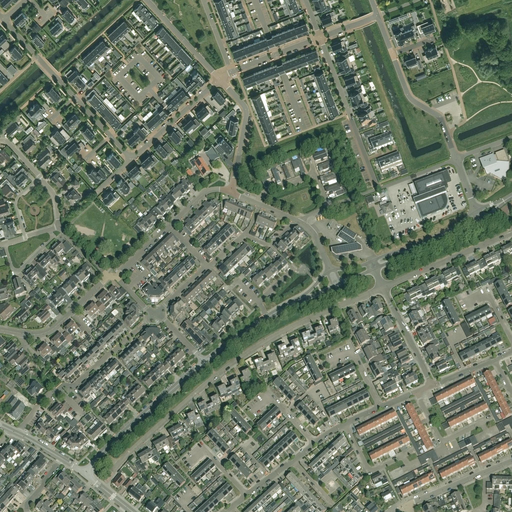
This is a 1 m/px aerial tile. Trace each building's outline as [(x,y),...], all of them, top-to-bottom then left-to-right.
[(329,6),(326,0),(325,0),(314,4),(314,5),(316,10),(317,11),(323,8),(324,11),(331,8),(329,5),(329,6)] [(141,3),(140,4),(139,4),(135,7),(136,8),(133,10),(138,15),(145,8),(141,3)] [(297,4),(287,8),(290,16),(296,14),(295,11),(299,9),(297,4)] [(145,8),(138,15),(142,20),(149,13),(145,8)] [(67,9),(62,13),(69,22),(74,17),(67,9)] [(321,19),(323,25),(326,24),(326,25),(330,23),(335,21),(333,15),(334,15),(332,11),(326,14),(327,17),(321,19)] [(14,20),(18,25),(19,24),(21,27),(26,22),(24,20),(27,17),(22,12),(14,20)] [(220,16),(222,21),(221,21),(222,21),(232,17),(230,12),(228,13),(220,16)] [(149,13),(142,20),(146,24),(154,17),(149,13)] [(58,21),(49,29),(55,34),(56,33),(57,34),(63,28),(62,27),(63,27),(60,24),(63,22),(58,17),(56,19),(58,21)] [(154,17),(146,24),(151,29),(153,26),(154,27),(158,24),(157,23),(158,22),(154,17)] [(222,21),(224,26),(234,22),(232,17),(222,21)] [(124,21),(120,24),(127,31),(130,28),(131,28),(124,20),(124,21)] [(224,26),(226,31),(236,27),(234,22),(224,26)] [(424,34),(435,29),(433,22),(428,24),(427,22),(417,26),(420,33),(423,32),(424,34)] [(305,23),(300,25),(303,34),(309,32),(305,23)] [(120,24),(116,28),(122,35),(127,31),(120,24)] [(294,27),(298,37),(298,36),(303,34),(300,25),(294,27)] [(401,32),(404,39),(415,35),(413,32),(416,31),(414,25),(411,26),(412,28),(404,31),(401,32)] [(159,37),(166,31),(162,27),(155,33),(159,37)] [(228,37),(232,35),(233,38),(239,36),(236,27),(226,31),(228,37)] [(294,27),(289,30),(292,38),(297,36),(298,37),(294,27)] [(404,31),(402,27),(393,31),(398,44),(405,41),(404,39),(401,32),(404,31)] [(116,28),(112,31),(119,38),(122,35),(116,28)] [(289,30),(283,32),(286,41),(292,38),(289,30)] [(112,31),(108,35),(114,43),(115,42),(114,42),(119,38),(112,31)] [(166,31),(159,37),(159,38),(159,37),(163,41),(170,35),(166,31)] [(283,32),(277,34),(281,43),(286,41),(283,32)] [(3,33),(0,35),(0,44),(5,49),(10,45),(5,40),(7,38),(3,33)] [(32,38),(39,47),(44,42),(37,34),(32,38)] [(272,36),(271,36),(275,45),(281,43),(277,34),(272,36)] [(173,39),(170,35),(163,41),(166,45),(173,39)] [(266,38),(260,40),(264,49),(269,47),(270,47),(266,38)] [(177,43),(173,39),(166,45),(170,49),(177,43)] [(99,43),(106,52),(110,48),(103,40),(102,40),(103,40),(99,43)] [(255,43),(258,51),(264,49),(260,40),(255,43)] [(331,45),(333,51),(340,49),(341,51),(340,52),(347,49),(346,46),(345,46),(343,40),(337,42),(334,43),(334,44),(331,45)] [(99,43),(95,47),(102,55),(106,52),(99,43)] [(181,46),(181,47),(177,43),(170,49),(174,53),(173,53),(181,47),(181,46)] [(254,43),(249,45),(252,54),(258,51),(254,43)] [(243,47),(247,56),(252,54),(249,45),(243,47)] [(16,59),(22,54),(15,46),(10,50),(9,49),(6,51),(10,56),(13,54),(16,59)] [(102,55),(95,47),(94,47),(95,47),(91,51),(98,59),(102,55)] [(181,47),(173,53),(174,53),(177,57),(184,51),(181,47)] [(238,49),(241,58),(247,56),(243,47),(238,49)] [(423,56),(425,62),(431,60),(430,57),(436,55),(436,57),(440,56),(438,50),(437,50),(435,47),(432,48),(432,47),(428,49),(428,50),(425,51),(424,51),(426,54),(423,56)] [(232,51),(235,60),(236,60),(241,58),(238,49),(232,51)] [(316,50),(310,52),(313,61),(319,59),(316,49),(316,50)] [(91,51),(87,54),(94,63),(98,59),(91,51)] [(181,61),(188,55),(184,51),(177,57),(181,61)] [(304,54),(308,63),(313,61),(310,52),(305,54),(304,54)] [(342,58),(336,60),(338,66),(350,62),(348,56),(349,56),(348,53),(348,52),(341,55),(342,58)] [(94,63),(87,54),(83,58),(82,58),(90,67),(94,63)] [(304,54),(299,56),(302,65),(308,63),(304,54)] [(192,59),(188,55),(181,61),(185,65),(184,65),(185,65),(192,59),(192,58),(192,59)] [(299,56),(293,58),(297,67),(302,65),(299,56)] [(423,67),(420,59),(416,60),(415,56),(405,60),(405,61),(404,62),(406,65),(407,65),(407,66),(417,62),(419,68),(423,67)] [(288,60),(291,69),(297,67),(293,58),(288,60)] [(282,62),(285,72),(285,71),(291,69),(288,60),(282,63),(282,62)] [(352,67),(350,62),(338,66),(340,72),(347,70),(348,72),(348,73),(355,70),(354,70),(353,67),(352,67)] [(270,67),(274,76),(279,74),(280,74),(276,65),(270,67)] [(270,67),(265,69),(268,78),(274,76),(270,67)] [(73,80),(78,76),(80,75),(75,69),(67,77),(72,82),(73,80)] [(265,69),(259,71),(263,80),(268,78),(265,69)] [(253,73),(257,83),(257,82),(263,80),(259,71),(254,73),(253,73)] [(194,79),(198,84),(200,85),(205,80),(197,72),(192,77),(194,79)] [(314,81),(325,77),(323,72),(315,75),(314,73),(310,75),(311,77),(313,77),(314,81)] [(248,76),(251,85),(257,82),(257,83),(253,73),(253,74),(248,76)] [(82,77),(80,75),(78,76),(73,80),(80,88),(86,84),(81,79),(82,77)] [(344,80),(346,86),(353,83),(354,86),(361,84),(361,83),(360,84),(359,80),(358,81),(356,75),(351,77),(350,76),(347,78),(344,80)] [(242,78),(246,87),(251,85),(248,76),(242,78)] [(316,86),(327,82),(325,77),(314,81),(316,86)] [(191,91),(198,84),(194,79),(191,81),(189,80),(186,83),(187,85),(186,86),(191,91)] [(316,86),(318,91),(329,87),(327,82),(316,86)] [(55,90),(52,86),(46,91),(47,92),(44,94),(49,99),(52,97),(55,101),(60,96),(57,92),(56,92),(55,90)] [(320,96),(331,92),(329,87),(318,91),(320,96)] [(356,92),(349,95),(351,100),(351,101),(363,96),(361,90),(362,90),(361,87),(354,89),(355,89),(356,92)] [(177,91),(184,99),(188,96),(189,96),(185,92),(181,88),(177,91)] [(94,89),(86,97),(88,99),(88,100),(88,99),(92,104),(100,96),(94,89)] [(225,99),(217,90),(212,95),(215,99),(213,100),(212,101),(212,100),(211,101),(219,109),(224,104),(222,102),(225,99)] [(174,97),(180,103),(184,99),(177,91),(173,95),(174,97)] [(331,92),(320,96),(322,101),(333,97),(331,92)] [(260,94),(251,98),(253,103),(262,100),(260,94)] [(100,96),(92,104),(95,107),(95,108),(95,107),(103,100),(100,96)] [(351,101),(353,107),(360,104),(361,107),(368,104),(366,101),(364,96),(363,96),(351,101),(351,100),(351,101)] [(174,97),(171,100),(177,107),(180,103),(174,97)] [(333,97),(322,101),(324,106),(335,102),(334,102),(333,97)] [(165,102),(172,110),(176,107),(177,107),(171,100),(169,98),(165,102)] [(103,100),(95,107),(99,111),(107,104),(103,100)] [(262,100),(253,103),(256,109),(264,106),(262,100)] [(31,109),(29,111),(30,112),(27,114),(26,114),(31,119),(31,118),(33,116),(35,118),(40,114),(45,110),(42,106),(42,107),(38,102),(34,105),(30,108),(31,109)] [(335,102),(324,106),(326,111),(336,107),(335,102)] [(111,108),(107,104),(99,111),(103,115),(111,108)] [(168,114),(161,106),(157,110),(158,112),(164,118),(168,114)] [(197,115),(196,115),(199,119),(200,118),(201,119),(208,112),(211,115),(214,112),(209,107),(207,109),(204,106),(201,109),(199,111),(196,113),(197,115)] [(264,106),(256,109),(258,115),(267,111),(264,106)] [(336,107),(326,111),(328,116),(327,116),(329,120),(328,120),(335,117),(334,114),(339,112),(338,112),(336,107)] [(358,115),(360,121),(372,116),(370,111),(371,110),(369,107),(370,107),(363,110),(364,113),(358,115)] [(114,112),(111,108),(103,115),(106,119),(114,112)] [(236,112),(233,109),(227,115),(229,118),(230,118),(231,119),(228,132),(236,134),(238,120),(234,120),(235,114),(236,112)] [(267,111),(258,115),(260,120),(269,117),(267,111)] [(110,123),(118,116),(114,112),(106,119),(110,123),(110,124),(110,123)] [(164,118),(158,112),(155,115),(160,121),(164,118)] [(65,123),(63,125),(67,130),(70,128),(69,127),(70,125),(71,127),(75,123),(76,125),(80,121),(79,120),(80,119),(75,113),(66,121),(67,122),(66,123),(65,123)] [(156,125),(160,121),(155,115),(153,113),(149,117),(156,125)] [(122,120),(118,116),(110,123),(114,127),(113,127),(113,128),(114,127),(116,129),(116,130),(122,125),(122,124),(121,125),(119,122),(122,120)] [(372,116),(360,121),(362,127),(369,124),(370,127),(369,127),(370,127),(376,125),(375,121),(374,122),(372,116)] [(156,125),(149,117),(145,121),(152,129),(156,125)] [(269,117),(260,120),(262,126),(271,122),(269,117)] [(9,123),(11,125),(6,129),(10,133),(9,134),(11,136),(20,128),(14,122),(17,120),(15,118),(9,123)] [(193,120),(191,118),(183,126),(187,131),(191,127),(193,130),(200,123),(195,118),(193,120)] [(44,121),(36,128),(39,130),(46,123),(44,121)] [(271,122),(262,126),(264,131),(273,128),(271,122)] [(94,134),(87,126),(81,132),(85,137),(87,136),(90,139),(94,134)] [(135,133),(139,138),(141,139),(146,135),(139,127),(133,131),(135,133)] [(63,129),(60,132),(57,129),(51,134),(52,135),(51,137),(57,143),(59,141),(60,142),(65,138),(66,140),(70,136),(63,128),(63,129)] [(273,128),(264,131),(266,137),(275,134),(273,128)] [(173,130),(168,135),(175,143),(180,138),(183,135),(178,130),(175,132),(173,130)] [(132,145),(139,138),(135,133),(127,140),(132,145)] [(393,144),(389,133),(382,136),(383,137),(386,146),(393,144)] [(35,146),(35,145),(32,141),(34,139),(30,134),(24,139),(27,142),(22,147),(25,149),(28,152),(32,148),(33,149),(34,149),(35,147),(35,146)] [(277,139),(275,134),(266,137),(268,143),(278,139),(277,139)] [(215,145),(221,153),(224,151),(223,149),(225,148),(228,151),(233,146),(224,136),(219,140),(219,141),(215,145)] [(374,151),(380,148),(377,139),(376,137),(369,139),(373,148),(370,149),(372,154),(372,153),(375,152),(374,151)] [(377,139),(380,148),(386,146),(383,137),(377,139)] [(67,144),(60,151),(65,157),(69,153),(70,155),(76,150),(78,151),(81,149),(79,147),(75,141),(75,142),(74,141),(69,145),(67,144)] [(173,150),(166,142),(162,146),(159,143),(154,147),(162,157),(165,154),(167,156),(173,150)] [(211,162),(218,157),(210,145),(203,150),(211,162)] [(40,159),(37,161),(44,168),(49,164),(48,163),(51,160),(47,156),(50,154),(46,149),(38,156),(40,159)] [(493,155),(481,160),(485,170),(487,175),(491,174),(494,176),(503,180),(505,178),(506,175),(507,173),(507,170),(508,167),(508,165),(508,164),(507,164),(507,163),(509,162),(504,151),(496,154),(496,155),(494,156),(493,155)] [(0,164),(1,164),(0,163),(0,162),(4,159),(6,162),(10,158),(6,153),(3,155),(0,152),(0,164)] [(115,167),(121,162),(120,162),(112,153),(113,153),(112,153),(107,158),(110,161),(109,162),(111,164),(112,163),(115,167)] [(149,154),(141,162),(146,168),(149,164),(151,167),(159,160),(153,154),(153,155),(151,157),(149,154)] [(398,154),(393,156),(397,166),(403,164),(399,154),(398,154)] [(393,156),(388,158),(392,168),(397,166),(393,156)] [(388,158),(383,160),(387,170),(392,168),(388,158)] [(210,172),(201,159),(194,164),(203,176),(210,172)] [(382,172),(387,170),(383,160),(378,162),(378,160),(375,161),(377,166),(379,165),(382,172)] [(292,165),(295,177),(300,176),(296,163),(292,165)] [(136,164),(133,167),(130,169),(127,172),(133,177),(140,171),(142,174),(146,171),(141,166),(139,168),(136,164)] [(24,182),(28,178),(22,171),(25,169),(23,167),(16,173),(24,182)] [(51,178),(59,186),(65,181),(60,175),(60,174),(60,173),(56,168),(50,174),(52,176),(51,178)] [(96,172),(93,168),(87,173),(88,173),(87,174),(90,178),(91,177),(95,182),(98,179),(100,181),(103,178),(103,179),(106,176),(99,169),(96,172)] [(420,198),(414,200),(416,205),(417,205),(422,219),(443,211),(444,210),(446,209),(447,207),(448,205),(448,203),(448,201),(445,194),(447,194),(446,193),(445,192),(445,191),(445,190),(445,189),(448,188),(446,183),(451,181),(448,172),(415,184),(420,198)] [(12,175),(10,173),(6,177),(11,183),(14,180),(11,178),(12,177),(17,182),(20,186),(24,182),(16,173),(14,175),(13,175),(12,175)] [(334,174),(320,179),(321,183),(335,178),(334,174)] [(185,193),(186,194),(189,191),(188,189),(190,187),(185,182),(186,181),(185,180),(183,178),(182,179),(183,181),(181,182),(183,184),(180,187),(185,193)] [(9,197),(14,192),(9,187),(11,184),(6,179),(1,183),(4,186),(2,189),(9,197)] [(80,184),(75,179),(70,184),(75,189),(80,184)] [(116,189),(122,195),(124,193),(125,193),(130,188),(121,179),(118,182),(118,183),(117,183),(116,184),(119,187),(116,189)] [(414,184),(409,186),(412,196),(417,194),(414,184)] [(183,198),(185,196),(184,195),(185,193),(180,187),(179,186),(175,190),(176,190),(183,197),(183,198)] [(176,190),(175,190),(174,188),(171,191),(172,192),(170,195),(176,201),(178,199),(179,200),(183,197),(176,190)] [(66,197),(73,205),(81,197),(73,190),(70,192),(69,192),(68,194),(66,197)] [(111,191),(103,198),(104,200),(103,201),(106,204),(107,203),(107,204),(116,196),(117,198),(120,196),(116,191),(113,193),(111,191)] [(170,195),(168,197),(173,202),(174,203),(176,201),(170,195)] [(366,199),(368,205),(375,203),(372,196),(366,199)] [(164,197),(160,200),(162,202),(163,203),(169,209),(169,210),(173,207),(171,205),(173,202),(168,197),(165,199),(164,197)] [(0,216),(9,214),(8,210),(10,209),(8,204),(5,204),(4,200),(0,201),(0,216)] [(205,202),(204,203),(213,213),(215,215),(217,213),(215,211),(217,209),(216,208),(219,205),(214,200),(211,203),(211,202),(208,205),(205,202)] [(228,211),(232,201),(230,200),(229,202),(227,201),(224,209),(228,211)] [(386,201),(380,204),(384,215),(385,214),(386,216),(393,213),(391,206),(388,207),(386,201)] [(163,203),(162,202),(159,205),(160,206),(166,213),(167,213),(169,211),(167,210),(169,209),(163,203)] [(213,213),(204,203),(202,205),(205,208),(202,211),(208,217),(213,213)] [(236,205),(232,213),(237,215),(241,204),(239,203),(238,206),(236,205)] [(160,206),(156,209),(155,208),(152,210),(154,212),(154,211),(159,216),(161,214),(163,216),(166,213),(160,206)] [(247,209),(244,208),(241,216),(245,218),(250,208),(247,207),(247,209)] [(208,217),(202,211),(199,213),(197,210),(195,212),(204,222),(208,217)] [(147,218),(153,225),(156,222),(152,218),(154,216),(152,213),(153,213),(151,211),(148,214),(150,216),(147,218)] [(204,222),(195,212),(193,214),(196,217),(193,219),(200,226),(204,222)] [(260,225),(265,214),(262,213),(261,216),(259,215),(256,223),(260,225)] [(141,219),(150,229),(153,226),(153,225),(147,218),(146,218),(145,218),(144,217),(143,217),(142,218),(141,219)] [(270,219),(268,218),(264,227),(269,228),(273,218),(271,217),(270,219)] [(6,218),(0,219),(0,224),(1,225),(1,226),(2,226),(3,230),(15,226),(13,221),(7,222),(6,218)] [(141,219),(137,222),(138,224),(136,226),(142,232),(144,230),(146,232),(148,230),(148,231),(150,229),(141,219)] [(188,219),(186,220),(195,230),(200,226),(193,219),(191,221),(188,219)] [(191,234),(195,230),(186,220),(185,222),(187,225),(185,227),(187,230),(185,232),(190,237),(192,235),(191,234)] [(15,226),(3,230),(4,235),(16,231),(15,226)] [(224,230),(230,237),(234,233),(236,235),(239,233),(234,228),(232,230),(228,226),(224,230)] [(301,230),(299,227),(293,232),(293,233),(299,238),(303,235),(307,239),(310,236),(305,232),(302,229),(301,230)] [(349,244),(354,243),(355,241),(353,240),(356,236),(345,228),(342,232),(341,232),(337,237),(349,244)] [(220,230),(218,232),(226,241),(230,237),(224,230),(222,233),(220,230)] [(218,236),(216,238),(222,245),(226,241),(218,232),(216,234),(218,236)] [(287,234),(285,235),(292,242),(293,241),(295,243),(299,239),(299,238),(293,233),(290,236),(287,234)] [(282,244),(287,249),(291,246),(290,244),(292,242),(285,235),(283,237),(286,240),(282,244)] [(170,236),(166,240),(175,249),(177,251),(178,252),(180,250),(179,249),(178,249),(176,247),(174,244),(175,243),(177,244),(179,241),(174,236),(172,239),(170,236)] [(210,240),(218,249),(222,245),(216,238),(213,241),(209,236),(207,238),(208,239),(210,240)] [(175,249),(166,240),(163,243),(170,251),(171,249),(173,250),(175,249)] [(208,246),(214,253),(218,249),(210,240),(208,241),(208,242),(210,244),(208,246)] [(61,253),(63,251),(66,254),(70,250),(65,246),(63,248),(58,243),(54,247),(61,253)] [(163,243),(159,247),(167,256),(169,254),(168,253),(170,251),(163,243)] [(282,244),(281,243),(278,247),(275,245),(273,247),(278,251),(279,249),(283,253),(287,249),(282,244)] [(361,246),(357,243),(331,248),(332,253),(336,255),(362,251),(361,246)] [(240,245),(238,247),(246,256),(251,252),(252,254),(254,252),(250,247),(247,249),(245,246),(242,248),(240,245)] [(214,253),(208,246),(204,250),(207,254),(205,256),(210,261),(212,259),(210,257),(214,253)] [(61,253),(54,247),(50,251),(54,256),(52,258),(58,264),(60,262),(59,261),(61,259),(58,256),(61,253)] [(167,256),(159,247),(155,251),(161,256),(163,255),(165,258),(167,256)] [(236,249),(239,252),(236,254),(242,260),(246,256),(238,247),(236,249)] [(507,248),(498,252),(502,260),(511,255),(507,248)] [(161,256),(155,251),(152,254),(160,263),(162,261),(159,258),(161,256)] [(498,252),(489,257),(493,264),(502,260),(498,252)] [(160,263),(152,254),(148,258),(154,265),(157,263),(158,264),(160,263)] [(242,260),(236,254),(233,256),(231,254),(229,255),(238,265),(242,260)] [(50,260),(45,255),(41,259),(47,266),(50,264),(52,266),(54,264),(56,266),(58,264),(52,258),(50,260)] [(238,265),(229,255),(227,257),(230,260),(227,262),(233,269),(238,265)] [(280,260),(277,263),(283,270),(287,265),(281,259),(278,256),(277,258),(280,260)] [(493,264),(489,257),(481,261),(484,269),(488,267),(489,270),(495,267),(493,264)] [(154,265),(148,258),(144,261),(146,264),(144,266),(150,272),(152,270),(154,268),(153,267),(154,265)] [(189,259),(185,263),(191,269),(195,266),(197,268),(199,265),(192,258),(190,260),(189,259)] [(41,259),(37,263),(41,268),(39,270),(45,277),(48,275),(46,272),(47,270),(45,268),(47,266),(41,259)] [(278,274),(283,270),(277,263),(274,260),(273,262),(275,265),(273,267),(275,270),(277,272),(278,274)] [(484,269),(481,261),(472,266),(475,274),(484,269)] [(233,269),(227,262),(225,265),(222,262),(220,264),(229,273),(233,269)] [(191,269),(185,263),(182,265),(180,263),(179,265),(187,273),(191,269)] [(273,276),(277,272),(275,270),(273,267),(271,266),(268,263),(267,265),(269,268),(267,270),(273,276)] [(229,273),(220,264),(218,265),(221,268),(218,271),(221,274),(219,276),(224,281),(226,279),(225,277),(229,273)] [(90,276),(87,273),(90,271),(84,265),(82,268),(83,269),(79,273),(86,281),(89,278),(88,277),(90,276)] [(179,268),(177,271),(183,277),(187,273),(179,265),(177,266),(179,268)] [(475,274),(472,266),(462,271),(466,278),(475,274)] [(32,267),(28,272),(34,278),(37,276),(39,278),(41,277),(43,279),(45,277),(39,270),(37,272),(32,267)] [(273,276),(267,270),(264,267),(262,269),(265,272),(263,274),(261,272),(261,273),(268,281),(273,276)] [(458,268),(448,273),(452,280),(453,282),(459,279),(458,278),(461,276),(458,268)] [(183,277),(177,271),(174,273),(171,269),(169,271),(170,272),(170,273),(179,281),(183,277)] [(268,281),(261,273),(258,270),(257,271),(259,274),(257,277),(263,283),(267,280),(268,281)] [(34,278),(28,272),(24,276),(28,281),(26,283),(31,288),(35,284),(34,282),(36,280),(34,278)] [(206,272),(204,273),(212,281),(215,278),(209,272),(207,273),(206,272)] [(74,275),(71,278),(76,283),(78,281),(81,284),(83,282),(84,283),(86,281),(79,273),(75,277),(74,275)] [(171,276),(168,279),(174,285),(179,281),(170,273),(169,274),(171,276)] [(204,276),(202,278),(208,284),(212,281),(204,273),(202,275),(204,276)] [(448,273),(440,277),(445,287),(448,285),(448,283),(452,280),(448,273)] [(263,283),(257,277),(254,274),(252,275),(255,278),(252,281),(258,288),(263,283)] [(431,281),(435,289),(440,287),(441,289),(445,287),(440,277),(431,281)] [(70,281),(66,285),(74,293),(76,291),(75,290),(77,288),(74,285),(76,283),(71,278),(69,280),(70,281)] [(170,289),(174,285),(168,279),(164,282),(161,279),(162,279),(162,278),(159,281),(159,282),(164,287),(166,285),(170,289)] [(208,284),(202,278),(201,280),(199,278),(197,280),(205,288),(208,284)] [(216,279),(213,282),(218,287),(221,284),(216,279)] [(20,280),(13,282),(16,291),(20,290),(21,294),(27,293),(25,286),(22,287),(20,280)] [(205,288),(197,280),(196,281),(197,283),(195,285),(201,291),(205,288)] [(422,286),(427,296),(427,297),(433,294),(433,295),(437,293),(435,289),(431,281),(422,286)] [(498,291),(505,288),(502,282),(495,285),(498,291)] [(146,294),(147,295),(152,290),(146,284),(140,290),(145,295),(146,294)] [(61,288),(58,290),(63,295),(65,293),(68,296),(70,295),(71,295),(74,293),(66,285),(62,289),(61,288)] [(152,290),(147,295),(147,296),(150,300),(153,300),(153,299),(157,299),(157,300),(159,300),(163,297),(162,296),(163,295),(158,290),(156,289),(157,288),(154,285),(152,287),(157,291),(155,293),(152,290)] [(192,285),(190,286),(198,294),(201,291),(195,285),(194,286),(192,285)] [(158,290),(163,295),(164,294),(165,295),(167,292),(162,286),(158,290)] [(198,294),(190,286),(189,288),(191,289),(189,291),(195,297),(198,294)] [(422,286),(413,290),(417,298),(422,296),(422,297),(424,298),(427,296),(422,286)] [(63,295),(58,290),(56,288),(53,290),(56,293),(57,294),(53,298),(60,306),(63,303),(62,302),(64,301),(61,298),(63,295)] [(113,288),(109,292),(112,295),(115,299),(118,296),(120,299),(124,295),(119,289),(117,292),(113,288)] [(505,288),(498,291),(501,297),(508,293),(505,288)] [(413,290),(403,295),(407,303),(417,298),(413,290)] [(185,291),(184,293),(191,300),(195,297),(189,291),(187,293),(185,291)] [(101,296),(109,305),(113,301),(114,302),(116,299),(115,299),(112,295),(109,297),(105,292),(101,296)] [(191,300),(184,293),(182,294),(184,296),(182,298),(188,304),(191,300)] [(508,293),(501,297),(504,302),(510,299),(508,293)] [(99,302),(96,304),(99,307),(104,312),(110,305),(109,305),(101,296),(97,300),(99,302)] [(466,310),(460,296),(454,298),(456,304),(457,303),(460,312),(466,310)] [(60,306),(53,298),(49,302),(45,297),(43,300),(45,303),(50,308),(52,306),(55,309),(57,307),(58,308),(60,306)] [(232,303),(238,310),(239,310),(243,307),(237,300),(235,298),(231,301),(232,303)] [(221,309),(218,305),(222,301),(220,299),(214,305),(219,311),(221,309)] [(177,324),(179,326),(185,321),(182,317),(183,317),(183,315),(184,315),(184,312),(183,311),(183,310),(182,309),(185,306),(180,300),(177,302),(178,303),(176,305),(175,304),(171,308),(171,311),(172,311),(172,315),(171,315),(171,317),(175,322),(176,321),(177,323),(177,324)] [(381,315),(379,312),(383,310),(381,307),(382,307),(382,306),(382,305),(381,305),(381,304),(380,303),(378,301),(372,303),(374,307),(373,307),(372,307),(371,307),(376,317),(381,315)] [(445,310),(452,307),(449,301),(442,305),(445,310)] [(25,304),(20,309),(22,312),(20,313),(21,314),(16,318),(21,324),(29,316),(25,313),(29,309),(29,308),(31,306),(31,305),(28,302),(25,304)] [(133,305),(130,302),(125,307),(128,311),(127,312),(127,314),(126,314),(126,317),(127,317),(127,319),(128,319),(124,322),(130,328),(133,326),(132,325),(134,323),(134,324),(139,320),(139,317),(138,317),(138,313),(139,313),(139,311),(135,306),(134,307),(132,305),(133,305)] [(232,303),(228,306),(235,313),(238,310),(232,303)] [(2,309),(0,311),(0,316),(4,321),(13,312),(7,305),(6,304),(4,305),(5,308),(2,309)] [(92,304),(88,308),(95,315),(99,311),(101,314),(104,312),(99,307),(96,304),(94,306),(92,304)] [(42,310),(44,312),(37,318),(43,323),(50,316),(47,312),(50,309),(46,305),(42,310)] [(235,313),(228,306),(226,309),(224,307),(222,308),(224,309),(231,317),(235,313)] [(365,306),(359,309),(363,317),(367,316),(369,320),(375,317),(370,308),(367,309),(365,306)] [(455,312),(452,307),(445,310),(448,316),(455,312)] [(95,315),(88,308),(84,312),(89,317),(87,319),(91,324),(94,321),(91,319),(95,315)] [(409,317),(412,323),(424,317),(420,308),(412,312),(413,315),(409,317)] [(489,308),(483,311),(486,318),(492,315),(489,308)] [(223,313),(221,315),(223,317),(227,322),(228,321),(232,318),(231,317),(224,309),(222,311),(223,313)] [(359,314),(356,316),(354,311),(347,314),(352,324),(357,321),(358,324),(363,322),(359,314)] [(483,311),(477,314),(481,321),(486,318),(483,311)] [(455,312),(448,316),(451,322),(458,318),(455,312)] [(481,321),(477,314),(472,317),(475,323),(481,321)] [(219,316),(217,318),(225,326),(226,327),(230,323),(228,321),(227,322),(223,317),(221,319),(219,316)] [(376,321),(380,329),(383,328),(391,324),(388,319),(386,320),(384,317),(379,320),(376,321)] [(424,317),(412,323),(415,329),(417,328),(419,330),(422,328),(428,325),(427,323),(424,317)] [(475,323),(472,317),(466,319),(469,326),(475,323)] [(225,326),(217,318),(215,319),(217,321),(215,323),(215,324),(222,330),(222,331),(223,330),(222,328),(225,326)] [(458,318),(451,322),(454,328),(461,324),(458,318)] [(329,321),(330,325),(327,326),(330,335),(337,332),(336,329),(339,328),(335,319),(329,321)] [(182,328),(185,332),(191,326),(193,325),(190,321),(187,323),(182,328)] [(72,322),(68,326),(74,333),(77,331),(79,334),(81,332),(82,334),(84,332),(78,325),(76,326),(72,322)] [(117,327),(122,333),(126,330),(118,322),(116,323),(118,326),(117,327)] [(222,330),(215,324),(213,326),(211,324),(210,326),(219,335),(223,332),(222,331),(222,330)] [(391,324),(383,328),(384,330),(382,332),(381,332),(384,337),(389,335),(388,332),(394,329),(391,324)] [(433,334),(428,325),(422,328),(419,330),(421,332),(418,334),(421,340),(433,334)] [(68,326),(64,330),(68,335),(66,337),(71,342),(71,343),(75,339),(72,336),(74,333),(68,326)] [(189,336),(195,330),(191,326),(185,332),(189,336)] [(315,333),(312,334),(316,343),(317,346),(321,344),(320,341),(322,340),(321,337),(324,336),(320,326),(314,329),(315,333)] [(358,341),(367,336),(364,331),(367,329),(366,326),(360,329),(362,332),(356,335),(357,335),(355,335),(358,341)] [(113,327),(111,329),(119,337),(122,333),(117,327),(115,329),(113,327)] [(119,337),(111,329),(109,331),(111,333),(109,334),(115,340),(119,337)] [(189,336),(193,340),(201,332),(197,329),(195,330),(189,336)] [(148,330),(145,333),(145,334),(150,339),(151,340),(150,342),(153,345),(156,343),(152,338),(153,337),(155,340),(161,334),(158,330),(155,330),(155,332),(151,331),(151,330),(148,330)] [(204,336),(201,332),(193,340),(196,344),(204,336)] [(308,342),(309,346),(316,343),(312,334),(309,335),(307,332),(301,334),(305,343),(308,342)] [(145,334),(145,333),(140,338),(144,342),(142,345),(144,347),(147,344),(146,344),(150,339),(145,334)] [(59,334),(55,338),(64,348),(66,346),(68,344),(71,342),(66,337),(63,334),(61,337),(59,334)] [(105,334),(104,336),(111,344),(115,340),(109,334),(107,336),(105,334)] [(160,344),(165,338),(161,334),(155,340),(160,344)] [(433,334),(421,340),(424,346),(430,343),(431,346),(437,342),(436,340),(433,334)] [(205,348),(212,341),(206,335),(204,336),(196,344),(200,348),(202,346),(205,348)] [(389,335),(384,337),(382,338),(384,341),(386,340),(387,343),(388,342),(390,344),(388,345),(399,340),(396,335),(391,337),(389,335)] [(111,344),(104,336),(102,337),(104,339),(101,342),(107,347),(107,348),(111,344)] [(369,341),(367,336),(358,341),(360,345),(361,345),(362,345),(367,342),(368,345),(373,343),(374,342),(372,340),(369,341)] [(499,336),(493,339),(497,346),(502,343),(499,336)] [(58,354),(64,348),(55,338),(51,342),(55,347),(53,349),(56,352),(58,354)] [(134,346),(140,352),(144,348),(136,339),(134,341),(136,344),(134,346)] [(299,349),(300,348),(296,339),(290,342),(291,346),(288,347),(292,356),(298,353),(298,352),(300,351),(299,349)] [(497,346),(493,339),(487,342),(491,349),(497,346)] [(388,345),(392,353),(397,351),(396,348),(402,345),(399,340),(388,345)] [(104,351),(107,347),(101,342),(100,341),(97,344),(98,345),(104,351)] [(437,342),(431,346),(432,348),(426,351),(430,357),(438,353),(435,347),(439,345),(437,342)] [(491,349),(487,342),(482,345),(485,352),(491,349)] [(17,349),(11,343),(4,350),(8,353),(3,358),(8,362),(14,357),(16,355),(17,353),(15,351),(17,349)] [(373,343),(368,345),(369,345),(368,346),(369,348),(363,351),(366,356),(374,352),(371,347),(374,346),(373,343)] [(52,356),(56,352),(53,349),(52,348),(50,350),(45,345),(41,349),(47,356),(50,353),(52,356)] [(104,351),(98,345),(96,347),(94,345),(92,346),(100,354),(104,351)] [(130,345),(128,346),(136,355),(140,352),(134,346),(133,348),(130,345)] [(285,359),(292,356),(288,347),(285,348),(283,345),(277,347),(281,356),(284,355),(285,359)] [(482,345),(476,348),(480,355),(485,352),(482,345)] [(97,358),(100,354),(92,346),(91,348),(93,350),(91,352),(97,358)] [(128,346),(126,348),(129,351),(127,353),(133,359),(134,360),(135,359),(134,357),(136,355),(128,346)] [(175,347),(173,348),(177,352),(175,355),(181,361),(182,363),(183,362),(182,361),(184,360),(183,359),(185,357),(179,351),(175,347)] [(480,355),(476,348),(470,350),(474,357),(480,355)] [(46,362),(50,358),(47,356),(41,349),(37,352),(42,357),(39,360),(44,364),(46,362)] [(474,357),(470,350),(465,353),(469,360),(474,357)] [(171,351),(169,353),(173,356),(170,359),(176,365),(178,367),(178,366),(179,365),(178,364),(181,361),(175,355),(171,351)] [(392,353),(390,354),(392,357),(393,356),(394,359),(397,357),(398,360),(407,356),(404,351),(399,353),(397,351),(392,353)] [(89,354),(87,352),(85,353),(93,361),(97,358),(91,352),(89,354)] [(133,359),(127,353),(125,355),(122,352),(121,354),(129,362),(133,359)] [(374,352),(366,356),(369,362),(369,361),(371,364),(375,362),(382,358),(381,355),(376,357),(374,352)] [(93,361),(85,353),(83,355),(85,357),(83,359),(89,365),(93,361)] [(269,362),(266,363),(268,370),(275,367),(273,364),(277,363),(273,353),(266,356),(269,362)] [(441,359),(438,353),(430,357),(433,363),(438,360),(439,363),(446,360),(444,357),(441,359)] [(469,360),(465,353),(459,356),(463,363),(469,360)] [(20,354),(18,357),(16,355),(14,357),(8,362),(11,366),(15,363),(18,366),(25,359),(20,354)] [(129,362),(121,354),(119,355),(122,358),(120,360),(125,366),(129,362)] [(168,360),(164,365),(168,370),(170,368),(173,371),(174,370),(175,369),(174,368),(176,365),(170,359),(167,355),(165,357),(168,360)] [(77,356),(76,358),(85,368),(89,365),(83,359),(81,361),(77,356)] [(407,356),(398,360),(400,363),(397,365),(398,367),(397,368),(398,370),(404,368),(405,367),(404,365),(410,362),(407,356)] [(307,366),(314,363),(311,357),(304,360),(307,366)] [(386,358),(385,357),(382,358),(375,362),(376,365),(371,368),(373,373),(381,369),(380,366),(381,365),(380,363),(384,361),(383,359),(386,358)] [(77,360),(73,363),(79,369),(81,367),(83,370),(85,368),(76,358),(77,360)] [(25,359),(18,366),(21,370),(18,373),(21,377),(28,371),(26,369),(30,365),(25,359)] [(268,370),(266,363),(262,364),(260,359),(253,361),(257,370),(260,369),(261,373),(268,370)] [(109,365),(117,373),(118,371),(122,367),(117,362),(115,364),(113,361),(109,365)] [(79,369),(73,363),(70,366),(78,375),(80,374),(77,371),(79,369)] [(314,363),(307,366),(310,372),(316,368),(314,363)] [(445,363),(437,367),(440,373),(451,368),(449,365),(446,366),(445,363)] [(109,365),(105,368),(113,376),(115,374),(113,372),(114,371),(116,373),(117,373),(109,365)] [(154,365),(152,367),(155,370),(162,377),(164,374),(165,375),(166,374),(166,375),(167,374),(166,372),(168,370),(164,365),(161,367),(160,366),(159,367),(157,365),(155,366),(154,365)] [(78,375),(70,366),(66,370),(72,376),(74,374),(76,377),(78,375)] [(352,366),(346,369),(349,376),(355,373),(352,366)] [(105,368),(102,372),(107,377),(109,376),(111,378),(113,376),(105,368)] [(316,368),(310,372),(312,377),(319,374),(316,368)] [(150,369),(148,371),(151,374),(157,381),(158,381),(160,378),(161,379),(162,378),(162,379),(163,378),(162,377),(155,370),(153,372),(150,369)] [(250,383),(249,379),(251,378),(247,369),(241,373),(243,378),(240,380),(244,386),(250,383)] [(349,376),(346,369),(340,372),(344,379),(349,376)] [(384,374),(381,369),(373,373),(376,378),(382,376),(383,378),(384,378),(389,376),(388,376),(394,373),(392,370),(384,374)] [(66,370),(62,373),(69,380),(71,382),(72,381),(70,378),(72,376),(66,370)] [(69,380),(62,373),(60,371),(56,375),(62,381),(64,379),(67,382),(69,380)] [(406,373),(412,384),(418,382),(414,373),(412,374),(410,373),(409,371),(406,373)] [(102,372),(98,375),(105,383),(107,381),(105,379),(107,377),(102,372)] [(340,372),(335,374),(338,381),(344,379),(340,372)] [(487,381),(493,378),(490,372),(484,375),(487,381)] [(145,373),(143,375),(147,378),(153,385),(156,382),(156,383),(157,382),(158,383),(159,382),(158,381),(157,381),(151,374),(149,377),(145,373)] [(412,384),(406,373),(404,374),(405,377),(404,378),(402,379),(406,387),(412,384)] [(105,383),(98,375),(96,377),(93,374),(91,376),(100,385),(101,386),(105,383)] [(322,380),(319,374),(312,377),(315,383),(322,380)] [(338,381),(335,374),(329,377),(333,384),(338,381)] [(100,385),(91,376),(89,378),(92,381),(91,382),(98,390),(100,389),(98,386),(100,385)] [(141,377),(139,379),(143,383),(142,383),(149,389),(151,387),(152,388),(153,387),(154,386),(153,385),(147,378),(144,381),(141,377)] [(384,378),(383,378),(383,379),(379,381),(373,383),(374,386),(380,383),(382,382),(384,387),(382,388),(386,396),(392,393),(388,385),(386,381),(384,378)] [(467,381),(470,387),(476,384),(472,378),(467,381)] [(493,378),(487,381),(489,386),(496,383),(493,378)] [(21,379),(16,383),(20,387),(25,383),(21,379)] [(229,389),(233,395),(239,392),(237,389),(240,387),(235,379),(229,382),(232,387),(229,389)] [(278,389),(283,383),(279,379),(273,384),(278,389)] [(98,390),(91,382),(88,384),(86,381),(84,383),(92,392),(94,390),(96,392),(98,390)] [(470,387),(467,381),(461,384),(465,390),(470,387)] [(11,391),(15,385),(10,382),(6,388),(11,391)] [(31,387),(31,388),(27,391),(32,396),(34,394),(34,393),(35,392),(38,395),(43,389),(36,382),(31,387)] [(137,382),(133,385),(137,389),(134,391),(140,397),(140,398),(141,399),(142,398),(143,397),(142,396),(145,393),(138,387),(140,385),(137,382)] [(388,385),(392,393),(397,390),(393,382),(388,385)] [(92,392),(84,383),(82,385),(85,388),(83,389),(89,395),(92,392)] [(283,383),(278,389),(282,393),(288,388),(283,383)] [(498,388),(496,383),(489,386),(492,391),(498,388)] [(465,390),(461,384),(456,387),(459,393),(465,390)] [(233,395),(229,389),(226,390),(223,385),(217,388),(221,397),(224,395),(226,399),(233,395)] [(131,387),(129,389),(132,393),(130,395),(136,402),(137,403),(138,402),(138,401),(138,400),(140,398),(140,397),(134,391),(131,387)] [(459,393),(456,387),(451,389),(454,396),(459,393)] [(89,395),(83,389),(81,391),(78,388),(76,390),(79,393),(77,395),(82,400),(84,398),(85,398),(84,399),(85,400),(87,400),(90,397),(89,395)] [(288,388),(282,393),(286,398),(292,393),(288,388)] [(501,394),(498,388),(492,391),(495,397),(501,394)] [(454,396),(451,389),(445,392),(448,398),(454,396)] [(125,394),(123,397),(125,399),(123,401),(128,406),(130,404),(133,407),(134,406),(133,406),(134,405),(133,404),(136,402),(130,395),(126,391),(124,393),(125,394)] [(360,394),(363,401),(369,399),(365,391),(360,394)] [(445,392),(440,395),(443,401),(448,398),(445,392)] [(296,397),(292,393),(286,398),(291,403),(294,400),(295,402),(300,397),(298,395),(296,397)] [(360,394),(354,397),(358,404),(363,401),(360,394)] [(501,394),(495,397),(498,402),(504,399),(501,394)] [(209,405),(213,412),(219,409),(217,405),(220,404),(216,395),(209,398),(212,404),(209,405)] [(443,401),(440,395),(434,398),(435,398),(438,403),(438,404),(443,401)] [(7,404),(12,408),(7,414),(15,421),(26,407),(13,397),(7,404)] [(358,404),(354,397),(349,400),(352,407),(358,404)] [(507,404),(504,399),(498,402),(500,408),(507,404)] [(349,400),(343,403),(347,410),(352,407),(349,400)] [(115,402),(113,404),(116,408),(122,414),(123,414),(125,412),(126,413),(127,412),(128,411),(125,408),(128,406),(123,401),(121,404),(119,401),(116,404),(115,402)] [(213,412),(209,405),(206,407),(203,402),(197,405),(201,413),(204,412),(206,415),(213,412)] [(229,408),(231,411),(237,406),(234,402),(229,408)] [(301,413),(306,408),(302,403),(296,409),(301,413)] [(347,410),(343,403),(338,406),(341,413),(347,410)] [(480,406),(483,412),(488,410),(485,403),(480,406)] [(509,410),(507,404),(500,408),(503,413),(509,410)] [(408,414),(415,411),(412,405),(405,408),(408,414)] [(54,409),(60,416),(63,414),(64,416),(67,413),(65,411),(66,411),(62,407),(60,408),(58,406),(54,409)] [(110,406),(108,408),(112,412),(118,418),(121,416),(121,417),(123,416),(124,415),(123,414),(122,414),(116,408),(114,410),(110,406)] [(338,406),(332,409),(336,416),(341,413),(338,406)] [(480,406),(474,409),(477,415),(483,412),(480,406)] [(271,413),(277,418),(281,414),(276,408),(271,413)] [(310,413),(306,408),(301,413),(305,418),(310,413)] [(60,416),(54,409),(50,413),(56,419),(55,420),(58,422),(60,420),(58,418),(60,416)] [(336,416),(332,409),(326,411),(330,419),(336,416)] [(474,409),(469,412),(472,418),(477,415),(474,409)] [(106,410),(104,412),(107,416),(114,422),(116,420),(117,421),(118,420),(119,419),(118,418),(112,412),(109,414),(106,410)] [(511,414),(509,410),(503,413),(506,419),(511,415),(511,414)] [(233,421),(238,416),(234,411),(228,416),(233,421)] [(394,411),(388,414),(392,420),(397,417),(394,411)] [(417,416),(415,411),(408,414),(411,419),(417,416)] [(195,418),(192,412),(186,415),(188,418),(185,421),(189,425),(194,423),(195,426),(202,423),(198,416),(195,418)] [(472,418),(469,412),(463,415),(467,421),(472,418)] [(271,413),(267,417),(272,422),(277,418),(271,413)] [(310,413),(305,418),(309,422),(315,417),(310,413)] [(388,414),(383,417),(386,423),(392,420),(388,414)] [(101,415),(100,416),(103,420),(109,427),(112,424),(113,425),(114,424),(115,423),(114,422),(107,416),(105,418),(101,415)] [(461,423),(457,415),(455,416),(456,418),(453,420),(456,426),(461,423)] [(457,415),(461,423),(467,421),(463,415),(458,417),(457,415)] [(243,421),(238,416),(233,421),(237,426),(243,421)] [(417,416),(411,419),(414,425),(420,421),(417,416)] [(267,417),(262,421),(267,427),(270,425),(271,426),(272,424),(272,423),(272,422),(267,417)] [(315,417),(309,422),(314,427),(319,422),(315,417)] [(383,417),(378,419),(381,426),(386,423),(383,417)] [(40,419),(34,427),(35,427),(37,428),(36,429),(39,431),(38,432),(39,433),(48,425),(53,420),(51,418),(44,425),(42,423),(43,422),(40,419)] [(381,426),(378,419),(372,422),(375,428),(381,426)] [(97,420),(95,422),(97,425),(95,427),(103,434),(107,431),(97,420)] [(456,426),(453,420),(447,423),(450,428),(450,429),(456,426)] [(247,425),(243,421),(237,426),(241,430),(247,425)] [(267,427),(262,421),(258,426),(263,431),(267,427)] [(420,421),(414,425),(416,430),(423,427),(420,421)] [(372,422),(367,425),(370,431),(375,428),(372,422)] [(50,427),(48,425),(39,433),(40,435),(41,434),(44,436),(45,435),(45,434),(50,431),(49,430),(51,429),(49,427),(50,427)] [(174,429),(179,437),(184,434),(185,435),(188,433),(183,425),(181,427),(180,425),(174,429)] [(247,425),(241,430),(245,435),(251,430),(247,425)] [(370,431),(367,425),(362,427),(365,434),(370,431)] [(73,441),(67,446),(71,451),(80,451),(84,446),(78,440),(79,440),(79,439),(77,439),(77,435),(77,433),(78,431),(78,432),(80,430),(76,426),(73,429),(72,430),(75,433),(75,435),(74,435),(74,439),(72,439),(72,440),(73,441)] [(95,427),(91,430),(98,437),(99,436),(100,437),(103,434),(95,427)] [(365,434),(362,427),(356,430),(359,437),(365,434)] [(426,432),(423,427),(416,430),(419,435),(426,432)] [(45,435),(44,436),(44,437),(45,435),(47,437),(47,438),(48,439),(57,431),(55,429),(53,431),(51,429),(49,430),(50,431),(45,434),(45,435)] [(90,429),(86,433),(87,434),(94,441),(98,437),(91,430),(90,429)] [(179,437),(174,429),(168,432),(172,438),(169,440),(173,447),(176,445),(173,440),(179,437)] [(59,432),(57,431),(48,439),(49,440),(50,440),(52,442),(58,437),(56,434),(59,432)] [(211,441),(217,436),(212,431),(207,436),(211,441)] [(426,432),(419,435),(422,440),(420,441),(428,437),(426,432)] [(292,433),(287,438),(293,444),(297,439),(292,433)] [(73,441),(72,440),(68,436),(63,442),(67,446),(73,441)] [(221,441),(217,436),(211,441),(215,446),(221,441)] [(401,439),(405,445),(410,443),(407,436),(401,439)] [(83,437),(79,440),(78,440),(84,446),(86,445),(87,446),(89,444),(88,443),(88,442),(83,437)] [(341,437),(337,441),(343,448),(347,444),(346,443),(346,442),(341,437)] [(428,437),(420,441),(423,447),(425,446),(431,443),(428,437)] [(164,438),(158,441),(163,449),(169,446),(170,449),(173,447),(169,440),(167,441),(164,438)] [(287,438),(282,442),(288,448),(293,444),(287,438)] [(401,439),(396,442),(399,448),(405,445),(401,439)] [(163,449),(158,441),(153,445),(157,453),(161,450),(163,453),(165,452),(163,449)] [(221,441),(215,446),(219,450),(225,445),(221,441)] [(337,441),(332,445),(337,451),(341,447),(343,448),(337,441)] [(19,442),(13,449),(16,451),(17,453),(19,455),(20,455),(21,456),(24,453),(22,452),(23,451),(22,450),(24,447),(19,442)] [(282,442),(278,446),(283,452),(288,448),(282,442)] [(396,442),(391,445),(394,451),(399,448),(396,442)] [(434,448),(431,443),(425,446),(427,452),(434,448)] [(505,444),(500,446),(503,453),(508,450),(505,444)] [(229,450),(225,445),(219,450),(224,455),(229,450)] [(332,445),(327,450),(332,455),(337,451),(332,445)] [(394,451),(391,445),(385,447),(388,454),(394,451)] [(498,455),(503,453),(500,446),(497,448),(496,445),(493,447),(498,455)] [(16,451),(13,449),(10,446),(8,449),(7,448),(4,452),(10,458),(12,459),(17,453),(16,451)] [(283,452),(278,446),(273,451),(279,456),(283,452)] [(388,454),(385,447),(380,450),(383,456),(388,454)] [(492,458),(498,455),(493,447),(491,448),(492,450),(489,452),(492,458)] [(149,450),(143,453),(148,461),(151,459),(155,463),(158,461),(155,454),(152,455),(149,450)] [(332,455),(327,450),(323,454),(330,461),(331,460),(329,458),(332,455)] [(383,456),(380,450),(375,453),(378,459),(383,456)] [(279,456),(273,451),(269,455),(274,461),(279,456)] [(10,458),(4,452),(0,455),(0,456),(1,457),(0,457),(0,460),(4,464),(6,462),(10,458)] [(489,452),(484,454),(487,461),(492,458),(489,452)] [(148,461),(143,453),(137,457),(140,461),(134,464),(138,471),(141,469),(142,472),(146,470),(144,467),(147,466),(145,463),(148,461)] [(378,459),(375,453),(369,455),(372,462),(378,459)] [(323,454),(318,458),(323,464),(327,460),(329,462),(330,461),(323,454)] [(487,461),(484,454),(478,457),(482,464),(487,461)] [(37,462),(43,468),(47,464),(44,461),(46,459),(41,455),(38,457),(40,458),(37,462)] [(274,461),(269,455),(264,459),(270,465),(274,461)] [(234,466),(240,461),(235,456),(230,461),(234,466)] [(466,460),(469,467),(470,468),(476,465),(472,457),(469,459),(467,456),(465,458),(466,460)] [(318,458),(313,463),(321,471),(323,469),(321,466),(323,464),(318,458)] [(270,465),(264,459),(259,463),(265,469),(270,465)] [(339,463),(338,461),(337,461),(335,459),(331,463),(333,465),(335,467),(339,463)] [(343,471),(350,464),(346,459),(340,464),(341,465),(339,466),(341,468),(340,469),(342,471),(343,471)] [(4,464),(0,460),(0,467),(1,468),(3,465),(6,468),(9,464),(6,462),(4,464)] [(466,460),(461,463),(464,469),(469,467),(466,460)] [(205,466),(210,471),(215,467),(210,461),(205,466)] [(240,461),(234,466),(238,471),(244,466),(240,461)] [(37,462),(33,466),(40,471),(43,468),(37,462)] [(442,464),(440,462),(433,465),(436,472),(438,471),(436,467),(442,464)] [(129,463),(127,465),(137,476),(139,474),(129,463)] [(321,471),(313,463),(309,467),(310,469),(307,472),(313,479),(314,478),(312,476),(314,475),(314,473),(316,470),(319,473),(321,471)] [(461,463),(456,466),(459,472),(464,469),(461,463)] [(167,474),(172,469),(168,464),(162,469),(167,474)] [(354,469),(350,464),(343,471),(344,473),(346,471),(349,474),(354,469)] [(40,471),(33,466),(30,469),(36,475),(40,471)] [(210,471),(205,466),(201,470),(206,476),(210,471)] [(248,470),(244,466),(238,471),(242,475),(248,470)] [(456,466),(450,468),(453,475),(459,472),(456,466)] [(450,468),(445,471),(448,477),(453,475),(450,468)] [(30,469),(26,473),(34,480),(33,479),(36,475),(30,469)] [(172,469),(167,474),(171,479),(176,473),(172,469)] [(358,473),(354,469),(349,474),(353,478),(358,473)] [(206,476),(201,470),(196,474),(201,480),(206,476)] [(252,475),(248,470),(242,475),(247,480),(252,475)] [(414,471),(412,472),(413,475),(416,482),(420,488),(425,485),(422,479),(419,481),(417,478),(414,471)] [(448,477),(445,471),(439,474),(442,480),(448,477)] [(34,480),(26,473),(26,474),(27,475),(24,478),(31,484),(34,480)] [(62,484),(69,477),(64,473),(58,479),(56,477),(52,481),(56,485),(60,482),(62,484)] [(176,473),(171,479),(175,483),(181,478),(176,473)] [(363,478),(358,473),(353,478),(357,483),(363,478)] [(427,477),(430,483),(436,480),(433,474),(430,475),(428,473),(426,474),(427,477)] [(201,480),(196,474),(191,479),(196,484),(201,480)] [(290,484),(296,479),(291,474),(286,479),(290,484)] [(119,487),(120,487),(126,480),(119,475),(115,480),(112,484),(118,489),(119,487)] [(381,475),(372,479),(375,486),(382,483),(383,485),(388,482),(386,477),(383,479),(381,475)] [(69,477),(62,484),(59,487),(61,489),(64,486),(66,488),(72,482),(68,478),(69,477)] [(427,477),(422,479),(425,485),(430,483),(427,477)] [(499,486),(500,477),(499,478),(497,478),(497,477),(493,477),(493,483),(487,483),(487,490),(492,490),(493,486),(496,486),(496,490),(499,490),(499,486)] [(20,482),(27,488),(31,484),(24,478),(20,482)] [(185,483),(181,478),(175,483),(179,488),(185,483)] [(300,483),(296,479),(290,484),(295,488),(300,483)] [(20,482),(18,480),(14,485),(19,489),(20,488),(24,492),(27,488),(20,482)] [(74,480),(72,482),(66,488),(64,490),(66,492),(69,488),(72,491),(78,484),(74,480)] [(123,486),(127,489),(130,485),(132,482),(129,480),(123,486)] [(420,488),(416,482),(411,485),(414,491),(420,488)] [(304,488),(300,483),(295,488),(299,493),(304,488)] [(5,491),(14,499),(18,495),(12,490),(14,487),(10,484),(6,488),(7,488),(5,491)] [(75,493),(71,497),(75,501),(77,498),(79,496),(77,494),(82,489),(77,484),(72,491),(75,493)] [(223,489),(228,495),(233,490),(227,485),(223,489)] [(276,485),(271,489),(276,494),(281,490),(276,485)] [(411,485),(406,487),(409,494),(414,491),(411,485)] [(387,494),(382,497),(385,503),(393,499),(390,493),(393,492),(390,486),(384,489),(387,494)] [(409,494),(406,487),(400,490),(403,496),(409,494)] [(134,499),(140,491),(137,489),(136,490),(134,488),(129,495),(134,499)] [(304,488),(299,493),(303,497),(308,493),(304,488)] [(228,495),(223,489),(218,493),(223,499),(228,495)] [(271,489),(266,493),(271,498),(273,497),(274,498),(275,498),(277,496),(271,489)] [(2,493),(0,494),(10,503),(14,499),(5,491),(3,493),(2,493)] [(140,491),(134,499),(139,503),(144,496),(142,495),(143,493),(140,491)] [(223,499),(218,493),(213,498),(219,503),(223,499)] [(271,498),(266,493),(264,495),(263,494),(261,496),(267,503),(271,498)] [(308,493),(303,497),(307,502),(313,497),(308,493)] [(359,500),(352,493),(349,496),(356,503),(359,500)] [(454,503),(461,500),(462,499),(461,495),(460,496),(459,493),(448,498),(449,501),(453,500),(454,503)] [(0,501),(0,502),(6,508),(10,503),(0,494),(0,498),(2,500),(0,501)] [(81,503),(83,505),(89,499),(90,498),(85,494),(80,500),(77,498),(75,501),(74,502),(78,506),(81,503)] [(267,503),(261,496),(258,498),(259,500),(257,502),(262,507),(263,509),(265,507),(264,505),(267,503)] [(167,505),(172,499),(169,497),(164,503),(167,505)] [(313,497),(307,502),(312,507),(317,502),(313,497)] [(213,498),(209,502),(214,508),(219,503),(213,498)] [(83,505),(80,508),(82,510),(86,506),(88,509),(93,503),(89,499),(83,505)] [(159,499),(154,505),(151,503),(146,509),(149,511),(153,511),(157,508),(159,510),(164,503),(159,499)] [(461,500),(454,503),(450,504),(452,507),(455,506),(456,509),(464,506),(465,505),(463,501),(462,502),(461,500)] [(39,511),(40,511),(49,503),(47,501),(44,505),(41,502),(36,509),(39,511)] [(100,505),(95,501),(85,511),(88,511),(89,511),(93,511),(94,511),(100,505)] [(209,502),(204,506),(209,511),(214,508),(209,502)] [(257,502),(252,506),(257,511),(262,507),(257,502)] [(321,506),(317,502),(312,507),(316,511),(321,506)] [(49,503),(40,511),(48,511),(50,510),(48,508),(51,505),(51,504),(49,503)] [(371,503),(366,508),(369,511),(376,511),(378,511),(371,503)]
